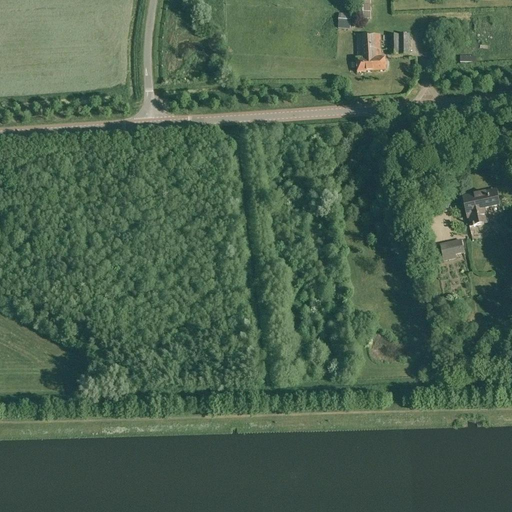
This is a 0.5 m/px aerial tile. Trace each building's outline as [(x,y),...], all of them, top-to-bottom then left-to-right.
[(355,0),(356,20),(371,20),(370,0),(355,0)] [(338,29),(350,30),(351,15),(339,14),(338,29)] [(357,60),(357,73),(386,72),(385,59),(381,59),(381,51),(380,51),(380,35),(357,36),(358,60),(357,60)] [(390,35),(390,56),(410,56),(409,35),(390,35)] [(435,41),(436,49),(446,49),(445,41),(435,41)] [(470,218),(472,226),(487,223),(484,209),(499,206),(496,191),(464,198),(468,219),(470,218)] [(443,260),(465,256),(464,250),(462,244),(441,248),(441,251),(438,252),(440,260),(443,260)]
